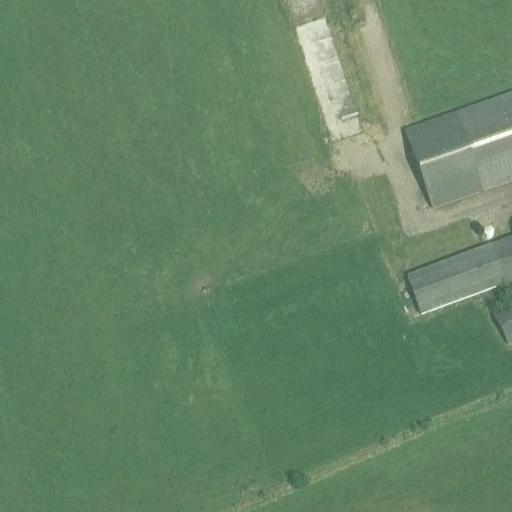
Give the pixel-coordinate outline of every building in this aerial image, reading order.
[(292,0),(315,69),(341,60),(322,0),(292,0)] [(376,0),(350,0),(357,17),(380,8),(376,0)] [(511,94),(405,133),(432,210),(511,182),(511,94)] [(511,236),(404,278),(418,318),(501,287),(505,298),(511,295),(511,236)] [(511,307),(493,316),(507,346),(511,343),(511,307)]
